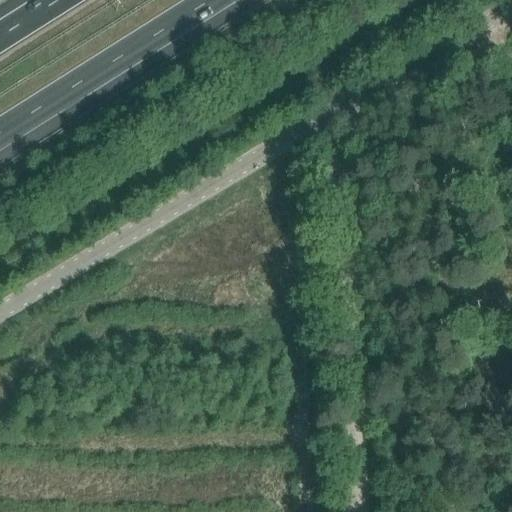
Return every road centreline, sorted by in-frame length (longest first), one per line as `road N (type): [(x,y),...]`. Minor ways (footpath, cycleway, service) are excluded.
road 1 (unclassified): [(0,313),(511,8)]
road 2 (track): [(362,511),(348,105)]
road 3 (motorway): [(0,136),(214,0)]
